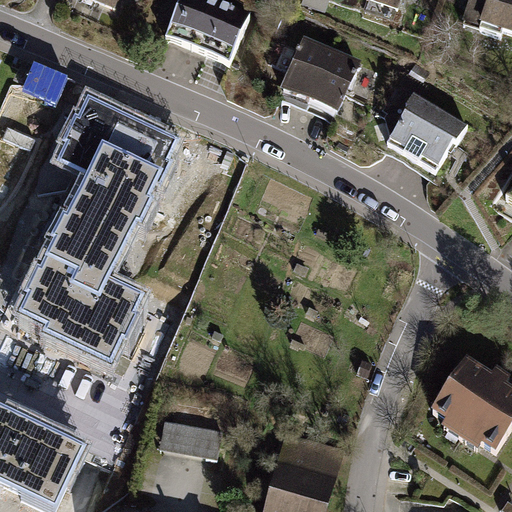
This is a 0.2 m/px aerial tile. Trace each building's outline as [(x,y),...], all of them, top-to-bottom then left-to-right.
[(125,0),(74,0),(117,18),(125,0)] [(252,29),(189,0),(185,0),(165,44),(231,74),(252,29)] [(410,0),(384,0),(407,9),(410,0)] [(511,0),(479,0),(471,26),(511,39),(511,0)] [(357,80),(304,58),(283,110),(335,131),(357,80)] [(24,96),(59,110),(71,81),(35,68),(24,96)] [(469,134),(417,105),(390,153),(442,182),(469,134)] [(107,168),(100,164),(24,324),(57,340),(79,350),(76,357),(110,373),(113,366),(122,349),(112,344),(118,332),(127,337),(141,309),(106,292),(148,203),(128,194),(141,166),(133,162),(139,148),(131,144),(120,139),(107,168)] [(511,448),(511,388),(470,362),(437,415),(507,458),(511,448)] [(55,511),(83,455),(0,416),(0,485),(10,490),(23,496),(21,501),(44,511),(55,511)] [(165,422),(160,453),(218,463),(224,435),(165,422)] [(331,511),(346,466),(285,445),(264,511),(331,511)]
